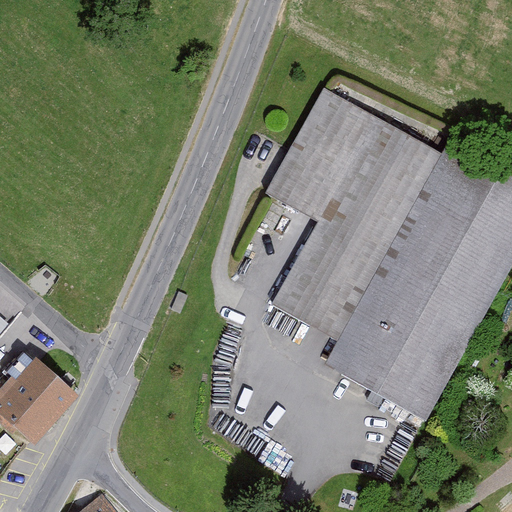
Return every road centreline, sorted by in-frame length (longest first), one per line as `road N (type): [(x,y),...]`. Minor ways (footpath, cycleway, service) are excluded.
road 1 (tertiary): [(267,0),(193,200),(115,369)]
road 2 (residential): [(0,270),(115,369)]
road 3 (unknown): [(294,511),(358,397)]
